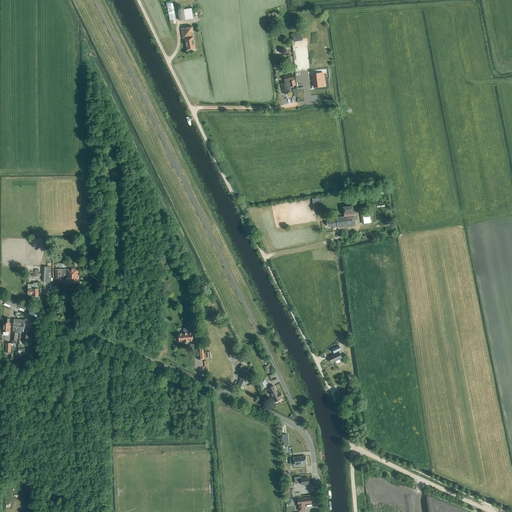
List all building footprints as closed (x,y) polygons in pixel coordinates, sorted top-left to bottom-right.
[(170,23),(176,22),(174,9),(167,10),(170,23)] [(179,21),(185,20),(193,18),(191,9),(178,12),(179,21)] [(190,42),(189,38),(194,37),(192,27),(181,29),(182,39),(183,39),(184,38),(187,50),(192,49),(191,46),(194,46),(194,42),(190,42)] [(293,42),(303,40),(302,33),(292,34),(293,42)] [(281,84),(284,94),(292,92),(291,87),(296,85),(293,74),(283,76),(285,83),(281,84)] [(320,77),(312,78),(314,88),(322,86),(325,85),(324,81),(321,81),(320,77)] [(337,227),(355,225),(353,206),(343,207),(344,216),(336,218),(336,219),(332,220),(332,221),(326,221),(327,226),(333,225),(333,227),(337,226),(337,227)] [(362,224),(371,223),(369,213),(361,214),(362,224)] [(51,283),(51,267),(43,266),(42,282),(48,283),(51,283)] [(79,285),(78,269),(55,269),(55,283),(66,283),(66,285),(71,285),(71,288),(75,288),(75,285),(79,285)] [(33,284),(28,284),(28,290),(27,291),(28,292),(28,294),(33,294),(33,296),(38,296),(38,288),(38,285),(37,285),(37,283),(33,283),(33,284)] [(19,332),(20,320),(14,319),(12,340),(11,343),(16,343),(16,341),(17,333),(19,333),(19,332)] [(189,341),(189,340),(193,340),(192,333),(178,334),(179,342),(183,341),(183,342),(189,341)] [(337,353),(336,352),(341,350),(339,346),(332,349),(334,353),(335,354),(332,355),(332,356),(329,358),(331,363),(334,361),(335,362),(342,358),(339,352),(337,353)] [(242,352),(238,352),(238,350),(234,351),(234,353),(236,353),(237,361),(242,361),(242,352)] [(241,379),(238,386),(243,388),(249,375),(248,375),(249,373),(247,372),(249,367),(241,365),(240,369),(242,370),(239,378),(241,379)] [(264,380),(259,383),(262,389),(267,386),(264,380)] [(274,386),(268,388),(269,391),(274,401),(283,397),(280,392),(278,394),(274,386)] [(293,459),(290,460),(291,465),(294,464),(294,466),(307,464),(306,460),(305,456),(293,457),(293,459)] [(301,479),(301,477),(294,477),(295,483),(301,483),(302,485),(309,484),(308,478),(301,479)] [(294,488),(287,489),(288,497),(295,497),(294,488)] [(301,498),(301,497),(297,497),(299,511),(306,511),(305,504),(311,503),(311,497),(301,498)]
